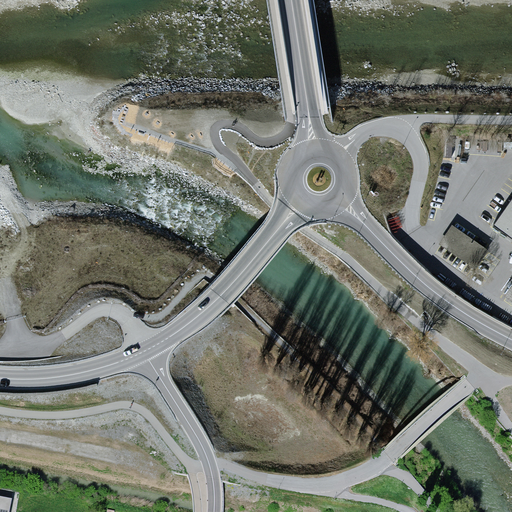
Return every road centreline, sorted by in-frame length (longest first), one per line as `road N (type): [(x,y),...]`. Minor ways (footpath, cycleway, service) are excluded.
road 1 (tertiary): [(511,339),(414,276),(336,201)]
road 2 (tertiary): [(300,201),(225,290),(144,350)]
road 3 (residential): [(212,511),(209,465),(144,350)]
road 4 (tertiary): [(312,149),(291,0)]
road 5 (tertiary): [(144,350),(58,377),(0,377)]
road 6 (track): [(0,353),(42,351),(97,314),(127,318)]
